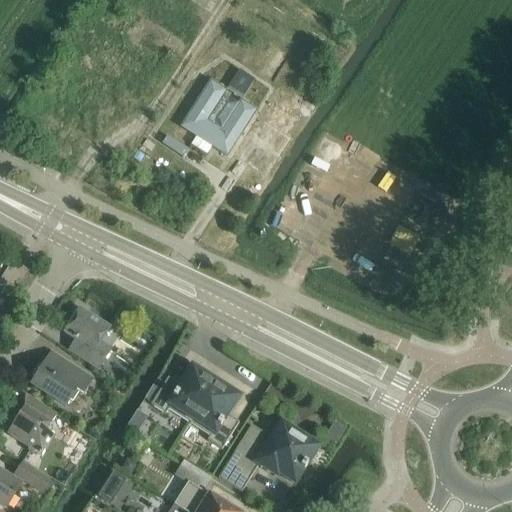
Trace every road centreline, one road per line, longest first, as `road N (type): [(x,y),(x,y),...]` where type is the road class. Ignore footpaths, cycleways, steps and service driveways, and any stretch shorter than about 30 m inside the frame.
road 1 (tertiary): [(455,411),(78,225)]
road 2 (tertiary): [(68,244),(440,433)]
